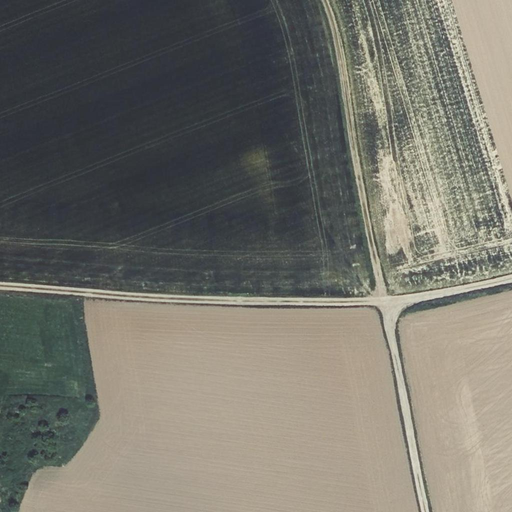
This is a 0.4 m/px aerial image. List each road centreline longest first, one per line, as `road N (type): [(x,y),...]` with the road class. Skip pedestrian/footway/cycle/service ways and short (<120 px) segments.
road 1 (track): [(422,511),(316,0)]
road 2 (track): [(0,286),(203,302),(377,304),(511,278)]
